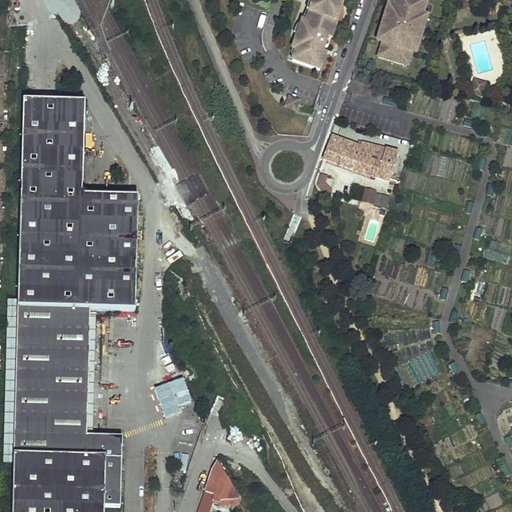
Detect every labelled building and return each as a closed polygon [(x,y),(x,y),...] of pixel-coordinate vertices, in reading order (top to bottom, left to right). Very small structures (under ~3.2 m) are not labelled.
[(311,0),(312,0),(316,1),(307,26),(303,24),(302,27),(298,39),(293,53),(297,55),(293,63),(293,64),(320,73),(325,59),(322,55),(323,54),(324,50),(325,51),(327,51),(328,50),(329,48),(329,47),(329,45),(328,44),(327,43),(328,40),(328,38),(333,37),(337,24),(333,23),(341,0),(311,0)] [(312,0),(303,24),(307,26),(316,1),(312,0)] [(337,24),(345,0),(341,0),(333,23),(337,24)] [(391,13),(386,11),(384,19),(386,19),(383,29),(381,29),(379,36),(384,37),(382,43),(383,44),(379,58),(405,66),(405,65),(407,57),(410,58),(411,52),(413,46),(418,48),(420,40),(419,40),(422,30),(423,30),(425,23),(421,22),(423,16),(424,11),(421,10),(424,1),(421,0),(395,0),(394,7),(393,7),(391,13)] [(481,96),(485,83),(479,82),(479,84),(474,83),(472,93),(481,96)] [(81,98),(26,98),(19,301),(13,464),(11,511),(102,511),(103,505),(120,506),(121,434),(85,431),(88,307),(134,311),(135,193),(82,191),(81,98)] [(299,104),(289,101),(285,110),(296,114),(299,104)] [(361,148),(331,137),(323,159),(376,178),(375,180),(387,185),(396,157),(383,153),(385,148),(363,142),(361,148)] [(324,183),(326,175),(321,174),(317,185),(329,196),(331,190),(324,183)] [(375,191),(364,188),(361,200),(372,203),(375,191)] [(19,301),(7,301),(2,464),(13,464),(19,301)] [(455,363),(450,365),(455,374),(459,372),(455,363)] [(184,401),(189,399),(183,386),(178,388),(184,401)] [(480,414),(476,416),(481,425),(485,423),(480,414)] [(198,511),(209,511),(215,496),(220,497),(219,501),(239,499),(218,463),(214,467),(198,511)] [(511,474),(506,465),(502,467),(507,476),(511,474)]
